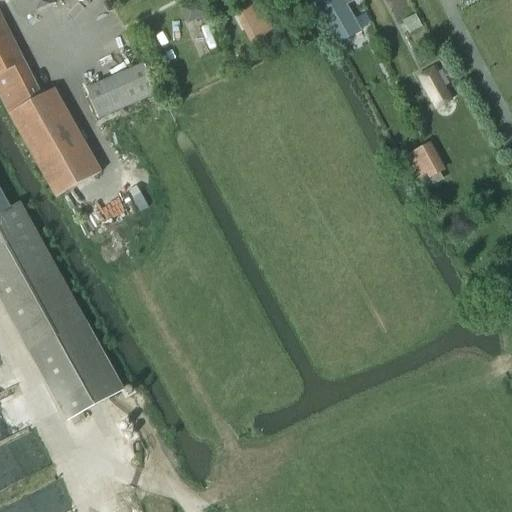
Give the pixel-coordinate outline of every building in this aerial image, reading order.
[(60,0),(13,0),(22,18),(60,0)] [(345,6),(355,0),(312,0),(337,45),(360,32),(345,6)] [(156,95),(144,65),(85,92),(97,121),(156,95)] [(434,67),(417,77),(435,110),(453,101),(445,87),(453,83),(446,68),(438,73),(434,67)] [(55,88),(51,90),(11,113),(59,196),(102,171),(55,88)] [(430,143),(403,158),(419,186),(445,171),(430,143)] [(0,298),(28,351),(68,423),(124,392),(85,320),(20,204),(10,210),(0,192),(0,298)]
